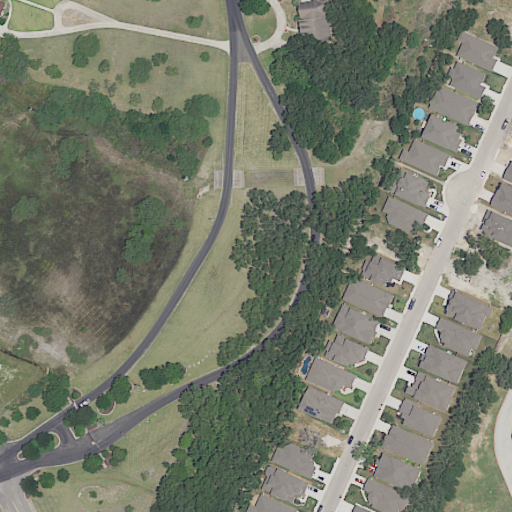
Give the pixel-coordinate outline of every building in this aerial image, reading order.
[(0,0),(0,13),(5,16),(10,6),(0,1),(0,0)] [(335,0),(303,4),(304,20),(300,20),(303,45),(320,44),(320,49),(336,47),(331,9),(336,9),(335,0)] [(511,0),(476,0),(511,16),(511,0)] [(461,32),(457,41),(462,43),(456,56),(492,72),(498,60),(494,59),(499,48),(461,32)] [(457,62),(454,68),(451,67),(446,76),(452,79),(449,85),(480,100),(486,88),(480,85),(485,75),(457,62)] [(478,102),(438,87),(429,110),(470,125),(478,102)] [(437,120),(469,135),(459,157),(427,143),(437,120)] [(409,152),(402,150),(398,162),(438,174),(441,166),(445,167),(450,153),(413,141),(409,152)] [(428,182),(405,172),(395,195),(425,208),(431,193),(425,191),(428,182)] [(428,214),(388,197),(381,212),(395,218),(392,225),(412,234),(416,225),(423,228),(428,214)] [(342,300),(384,317),(393,294),(351,278),(342,300)] [(381,320),(340,306),(332,330),(372,344),(381,320)] [(351,344),(348,351),(340,347),(335,356),(341,358),(339,364),(355,370),(358,362),(367,365),(371,353),(351,344)] [(318,358),(360,377),(353,391),(348,389),(343,400),(306,383),(318,358)] [(310,389),(348,407),(340,424),(302,406),(310,389)] [(402,426),(434,437),(441,414),(402,402),(398,415),(405,417),(402,426)] [(433,442),(391,425),(382,448),(424,465),(433,442)] [(271,461),(311,479),(317,465),(311,462),(315,454),(289,443),(286,450),(278,446),(271,461)] [(421,470),(382,453),(372,476),(410,493),(421,470)] [(306,482),(270,466),(260,489),(296,505),(306,482)] [(363,491),(369,493),(365,505),(383,511),(401,511),(408,495),(366,480),(363,491)] [(294,511),(295,509),(261,495),(255,507),(250,505),(246,511),(294,511)]
